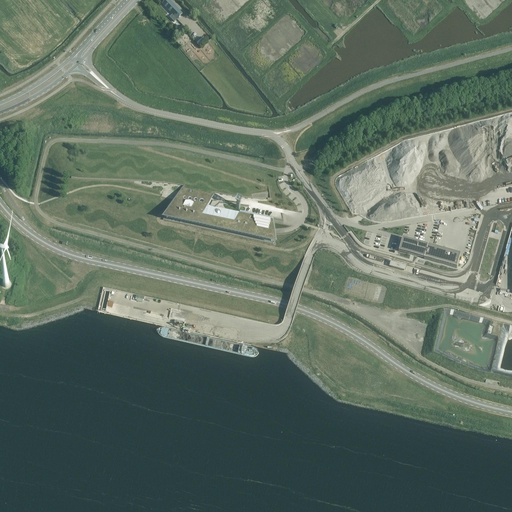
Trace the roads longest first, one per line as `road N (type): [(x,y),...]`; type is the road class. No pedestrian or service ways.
road 1 (primary): [(511,412),(441,390),(304,310),(66,253),(36,238),(0,203)]
road 2 (unclassified): [(289,156),(271,135),(157,113),(110,91)]
road 3 (track): [(172,198),(163,222),(280,249),(307,242),(315,228)]
